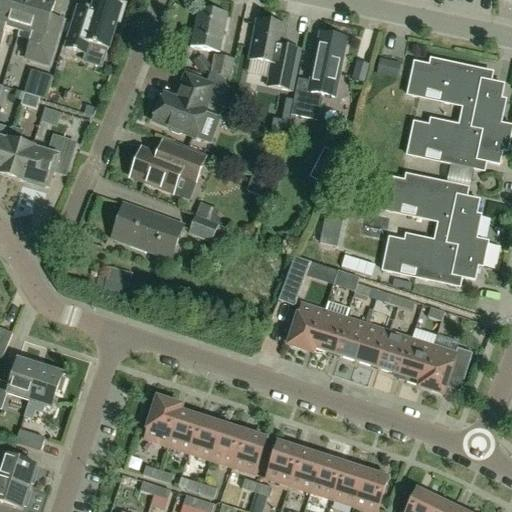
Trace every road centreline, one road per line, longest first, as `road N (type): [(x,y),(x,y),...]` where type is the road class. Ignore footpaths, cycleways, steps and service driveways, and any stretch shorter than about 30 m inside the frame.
road 1 (residential): [(479,452),(117,333)]
road 2 (residential): [(15,255),(68,222),(155,0)]
road 3 (residential): [(60,511),(117,333)]
road 4 (residential): [(511,37),(334,0)]
road 5 (residential): [(117,333),(50,309),(15,255)]
